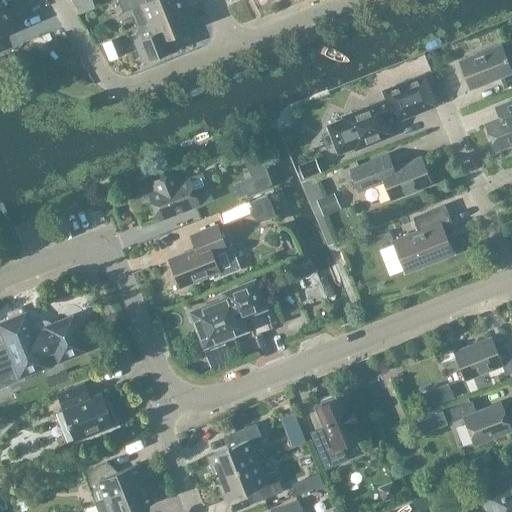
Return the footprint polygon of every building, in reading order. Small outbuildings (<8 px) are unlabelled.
[(117,0),(123,12),(131,9),(138,28),(148,24),(185,9),(181,0),(150,0),(117,0)] [(0,35),(16,26),(5,8),(0,11),(0,35)] [(193,29),(185,9),(148,24),(153,35),(135,42),(143,63),(171,51),(166,40),(193,29)] [(504,89),(511,85),(511,72),(511,73),(500,45),(459,61),(470,90),(500,78),(504,89)] [(386,101),(324,126),(338,157),(393,135),(388,123),(393,121),(394,122),(416,114),(416,113),(435,105),(423,77),(405,84),(382,92),(386,101)] [(511,144),(511,100),(507,102),(511,114),(485,125),(496,151),(511,144)] [(243,161),(250,178),(240,182),(245,195),(271,185),(266,171),(265,172),(259,155),(243,161)] [(387,156),(365,164),(349,171),(357,191),(384,181),(391,200),(430,184),(420,158),(392,169),(387,156)] [(314,161),(299,167),(304,180),(319,174),(314,161)] [(151,175),(137,181),(144,198),(149,195),(159,220),(211,199),(201,174),(188,179),(177,183),(173,174),(153,181),(151,175)] [(212,190),(226,189),(225,176),(211,178),(212,190)] [(323,217),(340,210),(334,193),(316,201),(323,217)] [(275,217),(269,199),(248,207),(251,215),(254,219),(259,222),(265,221),(275,217)] [(90,209),(93,219),(103,215),(99,205),(90,209)] [(443,232),(452,228),(444,207),(414,219),(419,232),(393,242),(405,272),(452,254),(443,232)] [(180,287),(220,272),(213,255),(227,249),(218,226),(190,236),(195,250),(170,259),(180,287)] [(235,336),(247,331),(242,319),(266,309),(255,280),(217,295),(219,300),(190,312),(199,335),(205,347),(235,336)] [(83,351),(82,348),(83,347),(85,345),(86,344),(86,342),(87,340),(86,338),(84,336),(82,334),(80,333),(77,334),(71,320),(51,328),(48,322),(44,321),(28,327),(23,314),(0,322),(0,323),(9,345),(0,348),(0,389),(19,382),(17,377),(47,365),(45,358),(54,355),(56,361),(83,351)] [(505,375),(511,372),(511,359),(506,345),(495,349),(491,338),(454,352),(465,380),(502,366),(505,375)] [(61,411),(74,442),(112,426),(100,395),(89,399),(83,384),(56,395),(62,410),(61,411)] [(333,395),(321,400),(322,406),(315,408),(324,432),(313,437),(326,470),(348,462),(342,446),(360,439),(356,429),(358,428),(350,406),(346,407),(343,398),(337,400),(333,395)] [(474,445),(511,431),(500,403),(476,412),(471,401),(449,410),(453,421),(463,417),(474,445)] [(217,472),(219,478),(260,463),(254,448),(265,444),(257,425),(233,434),(238,446),(208,457),(214,473),(217,472)] [(96,503),(103,500),(103,501),(146,484),(138,464),(111,475),(106,463),(83,472),(92,493),(96,503)] [(265,476),(260,463),(219,478),(221,484),(219,484),(225,501),(257,489),(262,500),(283,492),(275,472),(265,476)] [(294,472),(296,482),(323,475),(321,465),(294,472)] [(489,511),(511,511),(511,483),(483,495),(489,511)] [(131,511),(154,503),(146,484),(103,501),(103,500),(96,503),(99,511),(131,511)] [(302,511),(298,501),(269,511),(302,511)]
